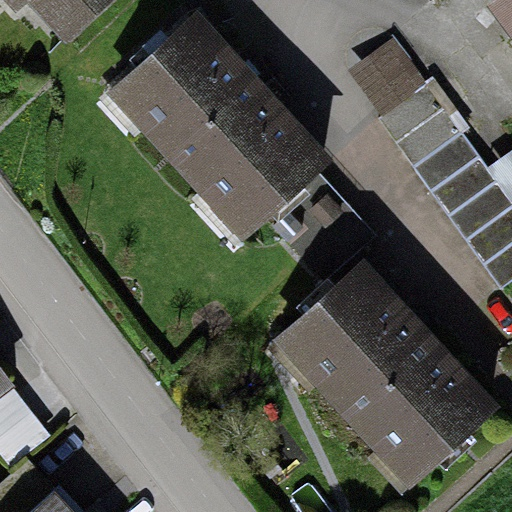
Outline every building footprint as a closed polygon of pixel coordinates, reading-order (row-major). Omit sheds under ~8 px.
[(4,0),(20,16),(38,0),(74,39),(117,0),(4,0)] [(336,157),(200,8),(110,90),(247,239),(336,157)] [(511,208),(459,133),(425,84),(378,117),(402,152),(412,166),(456,229),(498,289),(511,279),(511,208)] [(377,238),(321,177),(268,226),(325,287),(377,238)] [(502,401),(368,257),(280,338),(414,482),(502,401)] [(0,451),(6,459),(46,429),(0,366),(0,451)] [(0,511),(82,511),(78,508),(30,457),(0,484),(0,511)]
